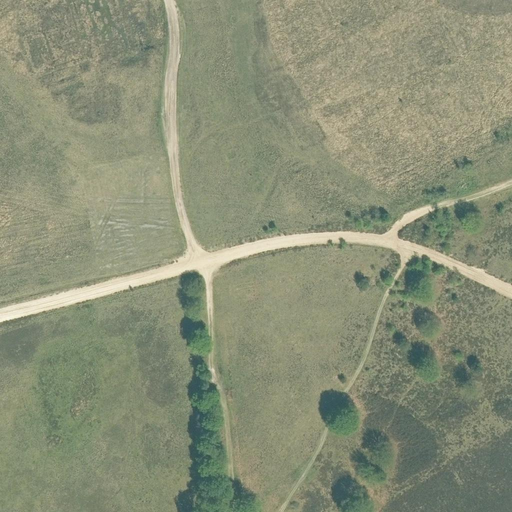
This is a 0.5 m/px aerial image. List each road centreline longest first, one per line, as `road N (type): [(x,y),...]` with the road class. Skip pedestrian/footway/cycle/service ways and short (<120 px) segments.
road 1 (track): [(0,315),(320,237),(411,249),(511,292)]
road 2 (track): [(237,511),(209,356),(206,274),(184,227),(170,143),(168,0)]
